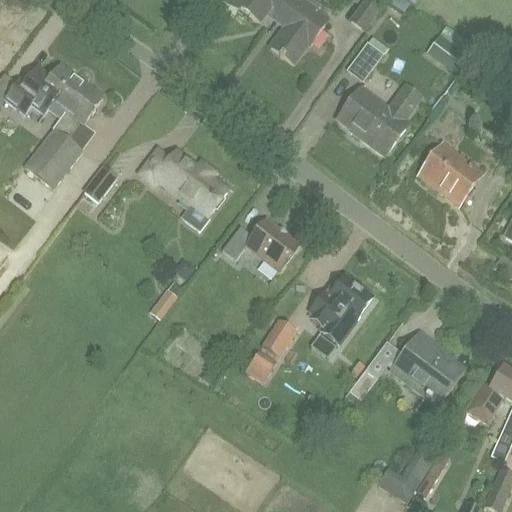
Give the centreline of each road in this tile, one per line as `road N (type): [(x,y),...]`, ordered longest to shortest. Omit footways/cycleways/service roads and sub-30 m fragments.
road 1 (residential): [(511,323),(120,25)]
road 2 (unknown): [(157,54),(39,230)]
road 3 (unknown): [(268,140),(362,0)]
